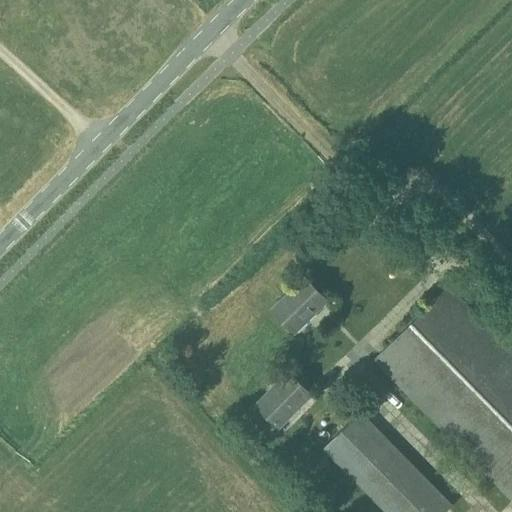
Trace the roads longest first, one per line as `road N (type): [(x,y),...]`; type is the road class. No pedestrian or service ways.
road 1 (unclassified): [(0,244),(245,0)]
road 2 (unknown): [(100,144),(0,50)]
